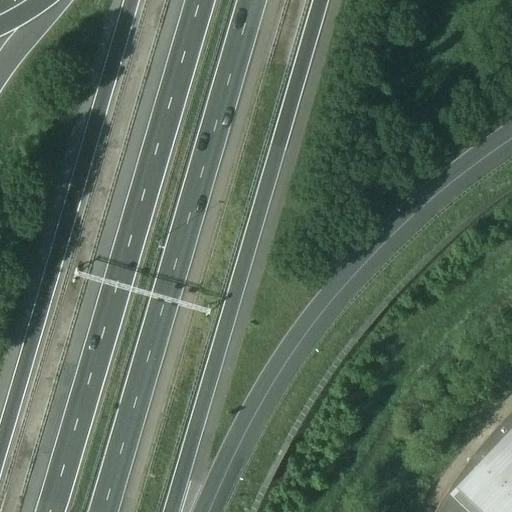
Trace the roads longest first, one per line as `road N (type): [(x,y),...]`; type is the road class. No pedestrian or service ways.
road 1 (motorway): [(169,511),(320,0)]
road 2 (motorway): [(199,0),(49,511)]
road 3 (motorway): [(103,511),(253,0)]
road 4 (motorway): [(199,511),(234,432),(325,296),(392,219),(511,127)]
road 5 (motorway): [(131,0),(0,448)]
